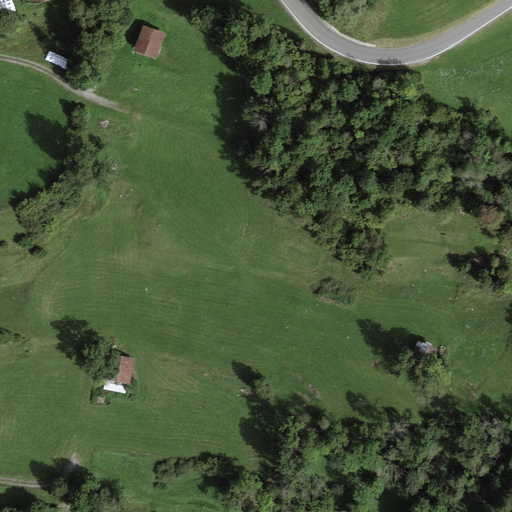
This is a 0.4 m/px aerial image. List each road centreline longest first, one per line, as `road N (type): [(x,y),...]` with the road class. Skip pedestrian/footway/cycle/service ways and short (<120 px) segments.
road 1 (residential): [(291,0),(331,40),(396,57),(443,43),(511,0)]
road 2 (track): [(0,57),(128,111)]
